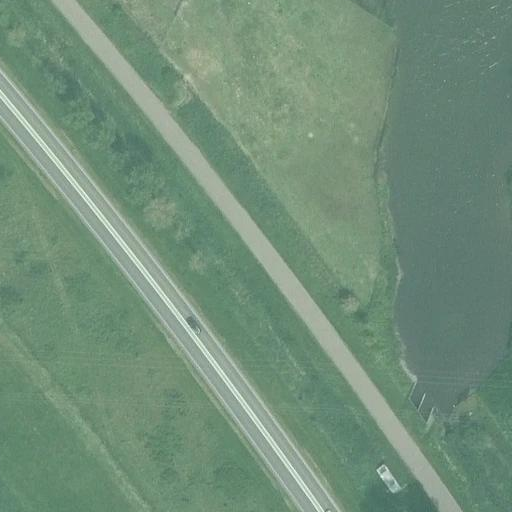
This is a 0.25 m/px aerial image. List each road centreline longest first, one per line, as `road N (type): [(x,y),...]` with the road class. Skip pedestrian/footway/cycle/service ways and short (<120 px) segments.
road 1 (unclassified): [(452,511),(64,0)]
road 2 (trunk): [(319,511),(147,274),(0,96)]
